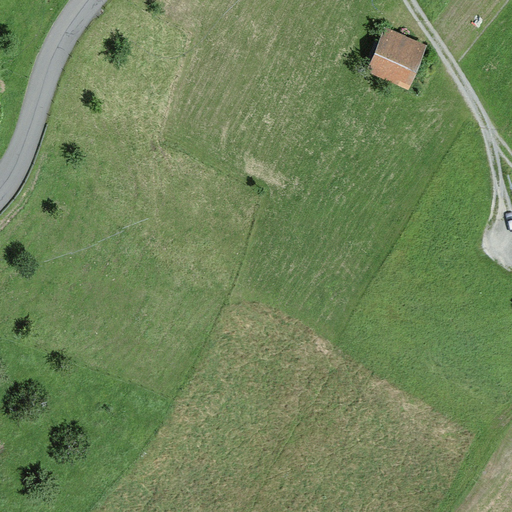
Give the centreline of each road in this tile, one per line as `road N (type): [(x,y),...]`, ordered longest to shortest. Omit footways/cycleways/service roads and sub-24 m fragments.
road 1 (unclassified): [(88,0),(60,42),(25,141),(0,183)]
road 2 (track): [(412,0),(511,157)]
